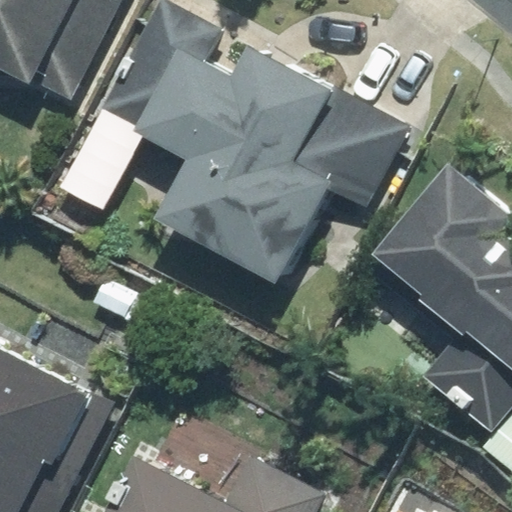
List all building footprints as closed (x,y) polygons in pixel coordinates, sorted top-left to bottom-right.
[(0,0),(0,60),(80,101),(131,0),(0,0)] [(421,130),(270,49),(253,80),(217,60),(233,29),(179,0),(172,0),(115,108),(155,130),(154,134),(208,163),(176,223),(297,286),(346,194),(377,211),(421,130)] [(511,425),(511,206),(466,169),(411,238),(408,235),(377,273),(466,344),(435,380),(503,436),(511,425)] [(139,295),(117,343),(150,359),(173,310),(139,295)] [(0,511),(67,511),(90,469),(74,461),(106,398),(4,346),(6,343),(0,340),(0,511)] [(154,461),(127,511),(326,511),(334,497),(259,457),(234,504),(154,461)]
